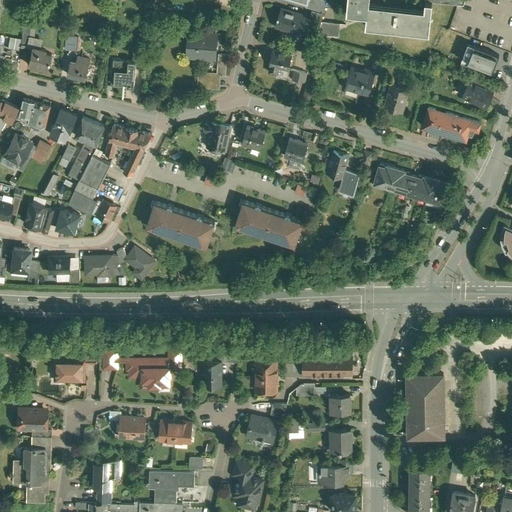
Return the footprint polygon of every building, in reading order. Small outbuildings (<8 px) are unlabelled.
[(327,1),(324,0),(307,0),(307,1),(306,7),(325,13),(327,1)] [(425,13),(366,7),(366,0),(348,0),(347,14),(367,16),(366,27),(430,33),(433,2),(426,2),(425,13)] [(308,16),(281,7),(276,26),(293,31),(291,36),(301,39),(303,33),(303,34),(308,16)] [(323,13),(313,10),(310,19),(321,22),(323,13)] [(30,22),(23,22),(21,45),(28,45),(30,22)] [(341,24),(322,22),(318,34),(333,36),(334,28),(340,29),(341,24)] [(215,35),(192,33),(190,56),(214,57),(215,35)] [(78,49),(78,35),(66,35),(66,49),(78,49)] [(508,54),(481,44),(479,52),(485,55),(479,72),(500,79),(508,54)] [(47,50),(32,46),(28,63),(49,68),(50,61),(51,61),(51,59),(52,53),(46,52),(47,50)] [(134,48),(133,62),(136,62),(135,67),(142,68),(144,51),(134,48)] [(292,53),(274,49),(270,65),(271,65),(270,71),(278,73),(280,67),(289,69),(292,53)] [(478,56),(470,53),(467,62),(475,65),(478,56)] [(90,58),(78,55),(77,61),(71,60),(68,73),(86,77),(90,58)] [(387,59),(375,56),(373,62),(379,64),(378,69),(384,71),(387,59)] [(126,69),(127,61),(113,60),(112,68),(126,69)] [(395,62),(388,60),(385,72),(392,74),(395,62)] [(112,68),(111,85),(127,87),(127,88),(133,89),(135,67),(136,62),(133,62),(127,61),(126,69),(112,68)] [(364,70),(352,67),(346,87),(360,91),(360,90),(369,93),(375,71),(365,68),(364,70)] [(306,71),(295,69),(294,79),(305,81),(306,71)] [(216,74),(201,72),(200,84),(215,85),(216,74)] [(482,81),(472,76),(463,95),(487,106),(494,90),(481,83),(482,81)] [(409,87),(392,82),(386,104),(403,109),(409,87)] [(50,105),(33,101),(34,100),(22,97),(19,112),(29,115),(28,119),(46,124),(50,105)] [(18,105),(4,99),(0,107),(0,130),(1,130),(7,118),(11,120),(18,105)] [(481,120),(430,104),(423,125),(467,138),(469,131),(471,132),(473,126),(479,128),(481,120)] [(78,114),(61,107),(55,123),(55,124),(52,133),(66,139),(69,129),(71,130),(78,114)] [(105,124),(83,115),(76,134),(87,139),(97,143),(98,142),(105,124)] [(232,125),(213,121),(213,122),(210,121),(209,121),(208,122),(207,122),(206,123),(206,124),(205,125),(205,126),(205,127),(206,128),(207,129),(208,130),(211,130),(208,145),(227,149),(232,125)] [(127,125),(127,126),(114,123),(106,153),(114,155),(117,142),(136,147),(134,152),(133,151),(124,170),(132,174),(152,132),(139,129),(139,128),(127,125)] [(267,130),(247,125),(243,144),(261,148),(267,130)] [(21,136),(15,133),(4,153),(9,155),(8,156),(9,159),(12,161),(16,160),(16,159),(20,162),(21,162),(26,152),(32,142),(26,139),(26,138),(21,135),(21,136)] [(309,142),(291,137),(286,155),(292,157),(291,158),(303,161),(309,142)] [(51,144),(40,138),(35,148),(45,155),(51,144)] [(87,139),(70,172),(81,178),(81,177),(93,153),(98,142),(97,143),(87,139)] [(76,146),(69,142),(63,155),(70,158),(76,146)] [(349,154),(334,150),(328,172),(343,176),(345,176),(342,187),(354,190),(359,173),(347,169),(347,170),(345,170),(349,154)] [(373,152),(365,150),(362,162),(370,164),(373,152)] [(31,155),(26,152),(21,162),(20,162),(17,167),(23,170),(31,155)] [(111,162),(93,153),(81,177),(99,186),(111,162)] [(237,160),(225,156),(221,167),(233,171),(237,160)] [(396,167),(381,163),(375,184),(382,187),(383,184),(391,186),(396,167)] [(410,171),(396,167),(391,186),(409,191),(414,175),(409,173),(410,171)] [(59,175),(53,172),(43,191),(49,194),(59,175)] [(216,177),(207,174),(204,183),(213,186),(216,177)] [(320,176),(313,174),(310,181),(318,184),(320,176)] [(433,177),(420,174),(419,176),(414,175),(409,191),(428,196),(433,177)] [(17,179),(11,176),(8,182),(13,184),(17,179)] [(449,182),(433,177),(428,196),(436,199),(435,202),(443,204),(449,182)] [(93,196),(98,187),(80,179),(76,188),(93,196)] [(307,187),(298,183),(295,192),(304,195),(307,187)] [(23,188),(17,186),(14,194),(21,196),(23,188)] [(93,196),(76,188),(69,201),(97,215),(100,209),(95,206),(99,199),(93,196)] [(14,194),(12,203),(10,212),(17,213),(21,196),(14,194)] [(100,209),(97,215),(110,220),(117,204),(105,198),(100,209)] [(274,209),(244,199),(237,221),(246,224),(245,226),(257,230),(257,228),(267,231),(274,209)] [(12,203),(0,200),(0,215),(8,217),(10,212),(12,203)] [(186,210),(156,200),(148,222),(158,225),(157,227),(178,234),(178,232),(186,210)] [(48,206),(30,202),(25,222),(42,227),(47,207),(48,206)] [(55,209),(51,223),(57,224),(62,208),(62,207),(56,206),(55,209)] [(55,209),(47,207),(43,225),(50,227),(51,223),(55,209)] [(80,213),(62,208),(57,224),(58,225),(58,226),(75,231),(80,213)] [(304,219),(274,209),(267,231),(276,234),(275,236),(286,240),(287,238),(297,241),(304,219)] [(216,220),(186,210),(178,232),(187,235),(187,237),(198,241),(199,239),(208,242),(216,220)] [(511,225),(505,223),(503,227),(503,229),(502,234),(502,236),(501,237),(501,239),(501,240),(503,245),(505,249),(507,251),(508,250),(510,253),(511,254),(511,225)] [(155,259),(136,245),(128,256),(126,258),(129,259),(138,266),(134,271),(142,277),(155,259)] [(30,248),(14,246),(12,267),(28,269),(29,259),(30,248)] [(128,256),(123,246),(117,249),(119,253),(123,262),(129,259),(126,258),(128,256)] [(123,262),(119,253),(112,254),(113,273),(129,273),(123,262)] [(112,254),(86,254),(86,273),(98,272),(98,274),(113,273),(112,254)] [(70,255),(49,256),(49,271),(70,271),(71,271),(71,268),(70,255)] [(40,260),(29,259),(28,269),(27,275),(38,276),(40,260)] [(80,268),(71,268),(71,271),(70,271),(70,281),(81,281),(80,268)] [(97,349),(77,348),(77,360),(85,360),(85,361),(97,361),(97,349)] [(118,349),(105,349),(105,356),(105,367),(117,367),(117,353),(118,353),(118,349)] [(181,349),(170,349),(170,359),(174,359),(174,367),(182,367),(181,349)] [(239,349),(220,349),(220,359),(240,359),(239,349)] [(304,355),(304,356),(304,362),(304,373),(321,373),(320,356),(304,355)] [(336,355),(320,356),(321,373),(337,373),(336,355)] [(353,355),(336,355),(337,373),(353,373),(353,355)] [(170,359),(129,359),(129,367),(131,367),(131,374),(142,374),(144,376),(144,379),(144,380),(150,380),(150,385),(161,385),(161,383),(171,383),(171,374),(174,371),(174,367),(174,359),(170,359)] [(277,361),(270,361),(268,359),(265,359),(264,361),(257,361),(257,391),(264,391),(265,392),(269,392),(270,391),(277,391),(277,361)] [(77,360),(57,360),(57,363),(56,364),(55,368),(56,369),(56,374),(57,374),(57,373),(63,373),(63,379),(66,379),(67,380),(71,380),(72,379),(84,379),(85,361),(85,360),(77,360)] [(221,361),(200,361),(200,371),(206,371),(206,382),(221,383),(221,361)] [(444,373),(408,374),(408,436),(445,435),(444,373)] [(350,395),(332,395),(332,404),(334,404),(334,412),(350,411),(350,395)] [(288,402),(274,403),(272,413),(285,416),(288,402)] [(38,408),(20,408),(19,425),(28,425),(27,428),(32,428),(46,429),(46,428),(46,411),(38,411),(38,408)] [(134,415),(121,414),(120,423),(117,423),(117,430),(120,430),(119,436),(137,437),(137,434),(146,435),(147,418),(134,417),(134,415)] [(278,420),(253,415),(250,425),(251,426),(249,435),(263,438),(262,441),(264,441),(265,437),(272,438),(272,440),(273,440),(271,446),(272,447),(278,420)] [(173,420),(162,419),(162,426),(160,427),(160,431),(161,432),(161,439),(191,441),(191,434),(193,433),(193,430),(192,428),(192,421),(181,420),(174,419),(173,420)] [(99,428),(85,427),(85,437),(98,443),(99,428)] [(351,428),(334,428),(334,450),(340,450),(341,451),(352,451),(351,428)] [(49,436),(31,435),(31,447),(49,448),(49,436)] [(31,447),(24,447),(24,460),(15,460),(14,477),(28,478),(27,501),(44,501),(44,491),(48,491),(48,471),(51,471),(51,436),(49,436),(49,448),(31,447)] [(203,456),(190,456),(190,468),(202,468),(203,456)] [(122,458),(94,458),(94,466),(95,467),(95,472),(94,474),(93,487),(98,488),(113,488),(113,472),(122,472),(122,458)] [(339,464),(320,464),(320,482),(343,482),(343,471),(353,471),(353,458),(339,458),(339,464)] [(470,473),(470,459),(453,459),(451,471),(470,473)] [(255,464),(237,460),(234,473),(239,474),(251,477),(252,472),(253,471),(255,464)] [(429,465),(411,465),(411,511),(429,511),(429,465)] [(195,471),(150,469),(150,480),(159,480),(159,487),(155,487),(155,501),(177,502),(177,485),(195,485),(195,471)] [(251,477),(239,474),(239,476),(242,477),(240,484),(237,484),(235,494),(245,496),(247,499),(245,505),(255,507),(257,499),(259,499),(263,479),(257,478),(256,478),(251,477)] [(490,482),(484,481),(481,504),(487,505),(490,482)] [(113,488),(98,488),(97,502),(113,502),(113,488)] [(470,511),(473,495),(452,492),(449,511),(470,511)] [(347,493),(340,493),(340,494),(333,494),(333,511),(336,511),(355,511),(356,503),(357,501),(357,498),(356,496),(356,494),(347,494),(347,493)] [(511,511),(511,498),(503,497),(501,504),(488,502),(486,511),(511,511)] [(97,502),(77,501),(77,508),(97,509),(97,511),(134,511),(135,503),(113,502),(97,502)] [(155,501),(141,501),(141,511),(163,511),(164,511),(169,511),(168,511),(182,511),(183,502),(177,502),(155,501)]
